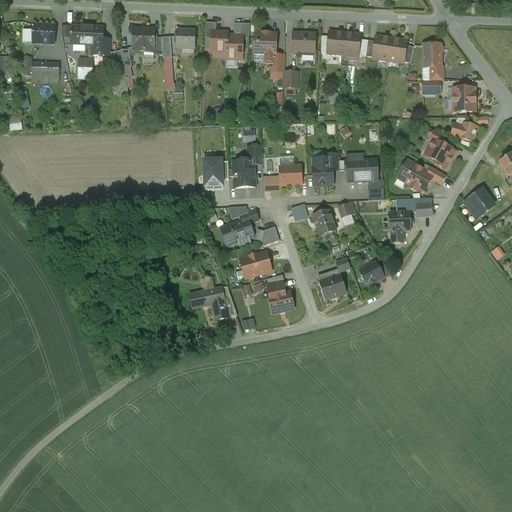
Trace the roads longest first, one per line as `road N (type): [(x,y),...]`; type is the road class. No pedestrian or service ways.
road 1 (residential): [(511,106),(384,299),(315,326),(174,355),(111,390)]
road 2 (unclassified): [(0,3),(446,20)]
road 3 (unclassified): [(111,390),(42,442),(0,493)]
